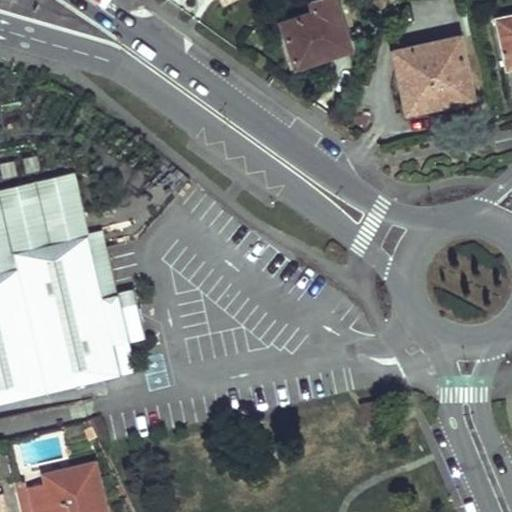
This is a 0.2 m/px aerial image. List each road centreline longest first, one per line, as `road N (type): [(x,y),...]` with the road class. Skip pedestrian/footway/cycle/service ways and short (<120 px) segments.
road 1 (tertiary): [(0,29),(126,69),(362,239),(409,290)]
road 2 (tertiary): [(442,221),(390,213),(91,0)]
road 3 (residential): [(442,332),(453,413),(490,511)]
road 4 (residential): [(511,489),(479,394),(494,333)]
